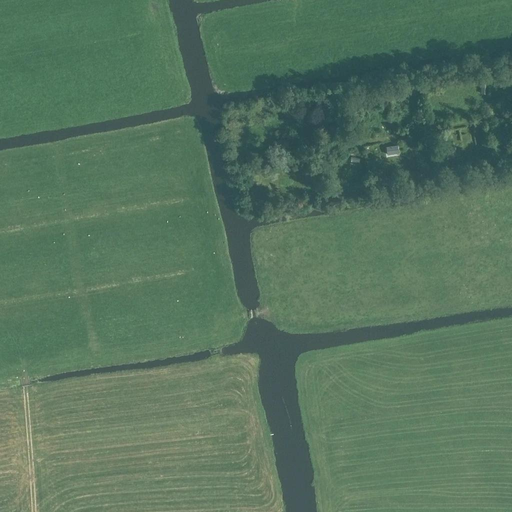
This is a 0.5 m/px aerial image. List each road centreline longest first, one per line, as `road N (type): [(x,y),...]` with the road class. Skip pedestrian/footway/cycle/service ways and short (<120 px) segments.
road 1 (track): [(207,324),(258,312),(377,316),(511,296)]
road 2 (track): [(347,139),(511,110)]
road 3 (track): [(0,373),(23,369),(34,511)]
